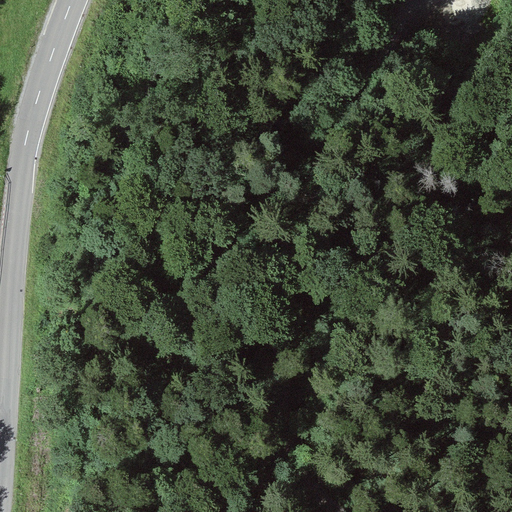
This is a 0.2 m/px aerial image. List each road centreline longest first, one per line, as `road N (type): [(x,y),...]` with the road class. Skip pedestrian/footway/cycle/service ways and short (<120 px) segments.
road 1 (track): [(401,0),(333,136),(298,237),(285,330),(282,401),(293,459),(336,511)]
road 2 (tertiary): [(0,471),(18,196),(32,123),(73,0)]
